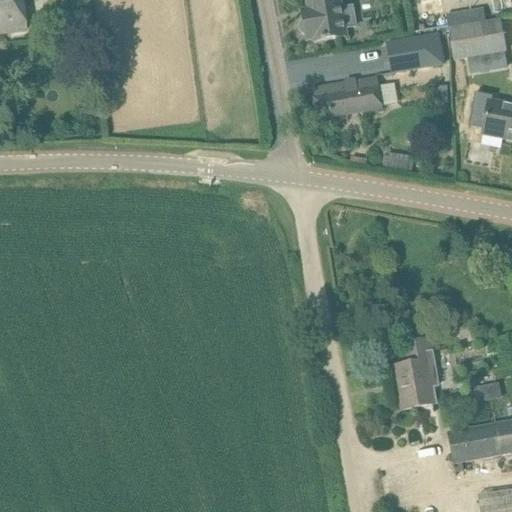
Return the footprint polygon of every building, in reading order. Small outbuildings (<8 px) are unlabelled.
[(22,0),(0,0),(0,37),(27,34),(22,0)] [(313,41),(313,44),(347,38),(345,30),(355,28),(351,7),(342,8),(340,0),(305,0),(308,11),(301,12),(306,42),(313,41)] [(500,21),(449,31),(454,63),(505,54),(500,21)] [(437,37),(387,45),(392,75),(442,67),(437,37)] [(345,85),(311,91),(317,121),(382,110),(382,108),(398,105),(395,85),(378,88),(377,80),(356,83),(355,82),(345,84),(345,85)] [(475,95),(469,129),(484,131),(483,135),(511,140),(511,108),(491,104),(493,98),(475,95)] [(410,365),(394,368),(402,412),(434,406),(431,389),(437,388),(432,362),(428,340),(406,344),(410,365)] [(482,401),(502,400),(501,387),(482,389),(482,401)] [(511,422),(448,434),(453,466),(511,455),(511,422)] [(479,511),(511,511),(511,491),(478,497),(479,511)]
